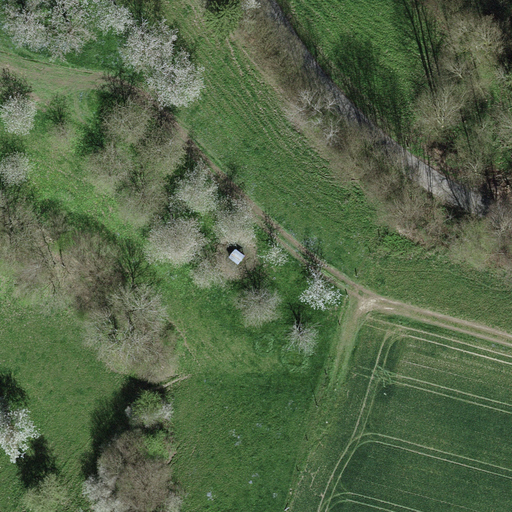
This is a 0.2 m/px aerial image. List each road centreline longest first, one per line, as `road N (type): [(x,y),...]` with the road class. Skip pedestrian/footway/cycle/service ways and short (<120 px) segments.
road 1 (residential): [(263,0),(316,77),(374,138),(445,188),(511,218)]
road 2 (track): [(511,343),(387,304),(359,316),(343,350)]
